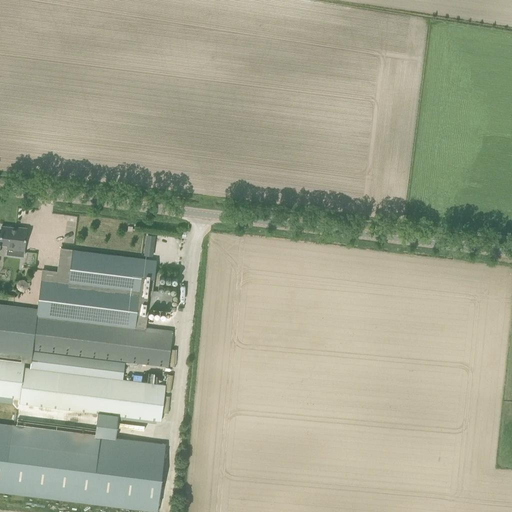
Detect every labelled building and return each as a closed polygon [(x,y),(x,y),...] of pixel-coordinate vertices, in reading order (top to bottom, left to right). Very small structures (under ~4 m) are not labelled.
[(55,215),(55,244),(65,244),(65,215),(55,215)] [(0,244),(7,246),(6,254),(23,256),(27,229),(17,228),(17,229),(1,227),(0,233),(0,244)] [(42,270),(37,309),(46,311),(45,316),(135,327),(143,259),(72,250),(72,256),(60,255),(58,272),(42,270)] [(143,259),(135,327),(145,328),(147,308),(170,311),(172,293),(153,290),(156,261),(143,259)] [(0,358),(32,362),(31,369),(26,368),(27,363),(0,360),(0,401),(12,403),(16,408),(18,409),(16,425),(100,435),(102,414),(112,415),(111,420),(116,421),(116,420),(122,421),(122,419),(156,423),(156,420),(161,421),(165,386),(119,380),(121,360),(168,366),(172,331),(145,328),(135,327),(45,316),(46,311),(37,309),(0,304),(0,358)] [(0,492),(157,511),(165,443),(100,435),(16,425),(0,422),(0,492)]
